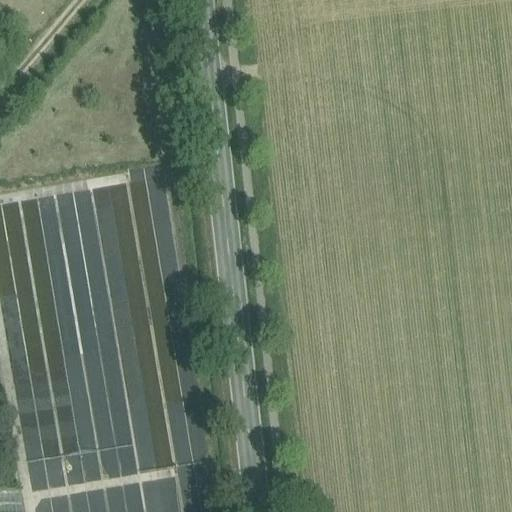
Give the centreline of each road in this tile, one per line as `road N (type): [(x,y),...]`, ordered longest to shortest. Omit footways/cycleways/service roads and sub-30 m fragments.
road 1 (secondary): [(200,0),(257,511)]
road 2 (track): [(81,0),(0,92)]
